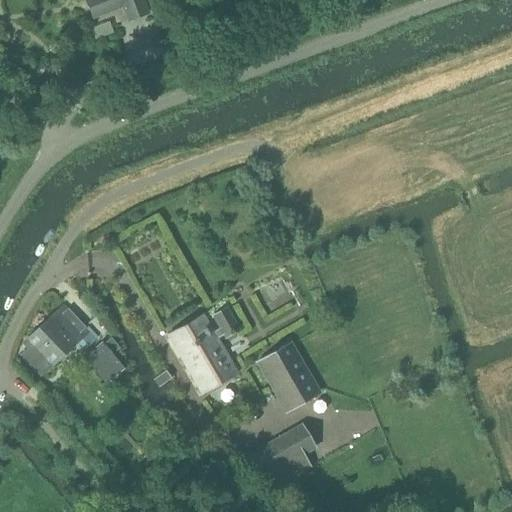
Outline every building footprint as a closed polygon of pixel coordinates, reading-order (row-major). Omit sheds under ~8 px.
[(140,0),(84,0),(85,0),(92,19),(122,7),(128,22),(147,15),(140,0)] [(87,329),(64,305),(26,340),(31,345),(20,355),(41,377),(74,345),(83,354),(99,339),(88,327),(87,329)] [(236,375),(216,339),(223,335),(225,340),(239,332),(226,309),(213,317),(220,330),(213,334),(203,316),(169,335),(202,395),(236,375)] [(101,342),(85,358),(100,374),(117,358),(101,342)] [(318,396),(289,344),(258,363),(274,388),(278,386),(292,411),(318,396)] [(160,388),(163,385),(171,378),(165,371),(154,380),(160,388)] [(251,485),(314,449),(302,428),(239,464),(251,485)]
